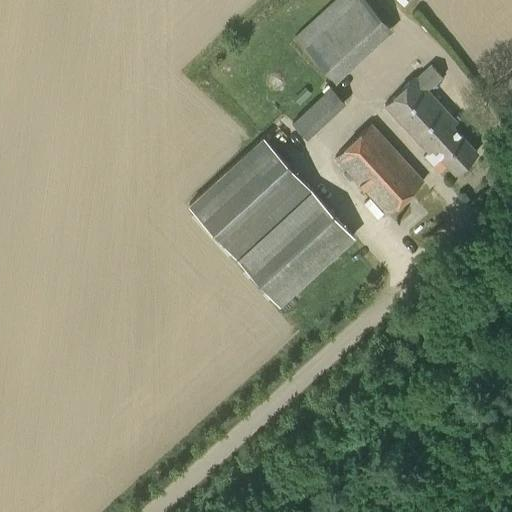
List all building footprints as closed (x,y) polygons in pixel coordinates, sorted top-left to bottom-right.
[(336,81),(393,29),(365,0),(357,0),(305,48),(336,81)] [(475,151),(450,123),(455,119),(427,87),(441,74),(429,61),(384,102),(427,150),(431,146),(452,171),(475,151)] [(307,139),(346,102),(330,86),(292,122),(307,139)] [(388,214),(423,180),(387,140),(370,123),(334,156),(388,214)] [(277,305),(353,236),(262,136),(186,206),(277,305)]
